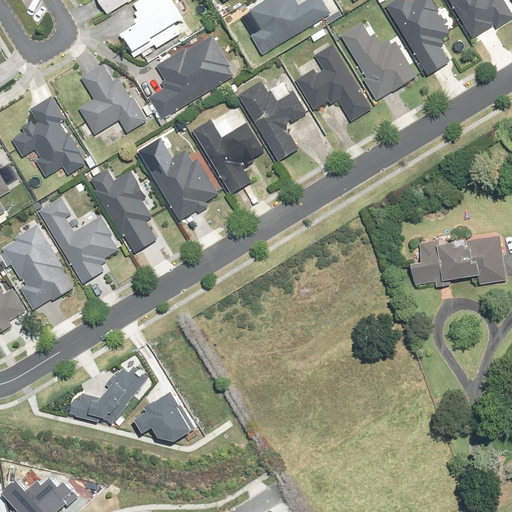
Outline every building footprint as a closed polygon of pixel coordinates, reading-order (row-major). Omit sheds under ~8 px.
[(104,0),(112,13),(134,0),(104,0)] [(148,57),(186,34),(180,25),(191,19),(182,3),(180,4),(176,0),(146,0),(139,4),(143,11),(139,14),(144,23),(125,34),(139,57),(146,53),(148,57)] [(312,0),(303,5),(300,0),(272,0),(248,15),(260,33),(256,36),(267,53),(334,12),(326,0),(312,0)] [(415,0),(399,0),(391,5),(433,75),(453,62),(444,47),(449,44),(447,40),(454,35),(440,12),(442,11),(435,0),(424,0),(418,4),(415,0)] [(453,0),(477,38),(500,24),(501,26),(511,19),(511,6),(508,0),(453,0)] [(367,23),(346,35),(371,77),(367,79),(380,100),(399,88),(401,91),(422,78),(401,42),(396,44),(394,40),(386,45),(380,34),(375,37),(367,23)] [(166,119),(239,76),(233,66),(235,65),(218,35),(192,50),(191,48),(161,66),(169,80),(165,82),(169,90),(154,98),(166,119)] [(377,109),(338,44),(318,56),(327,71),(322,74),(319,69),(300,80),(318,109),(333,100),(336,104),(342,100),(356,122),(377,109)] [(108,66),(86,78),(98,100),(84,108),(98,134),(124,120),(131,132),(151,120),(139,97),(136,98),(125,78),(117,82),(108,66)] [(266,80),(244,94),(286,162),(304,150),(292,129),(298,125),(296,122),(311,113),(291,81),(276,90),(275,88),(272,89),(266,80)] [(30,131),(17,138),(27,157),(41,149),(46,158),(40,161),(49,177),(69,166),(73,173),(89,164),(83,154),(85,153),(75,134),(71,136),(64,123),(70,119),(58,97),(36,109),(43,122),(39,125),(37,121),(27,127),(30,131)] [(210,119),(192,130),(232,196),(252,184),(239,162),(244,158),(247,163),(263,153),(246,123),(232,132),(226,122),(215,128),(210,119)] [(160,138),(142,149),(138,152),(180,222),(184,220),(203,209),(205,212),(213,207),(210,202),(220,197),(199,162),(194,165),(185,150),(172,158),(160,138)] [(0,155),(0,217),(9,212),(1,198),(14,190),(2,171),(7,167),(0,155)] [(23,178),(14,163),(4,170),(13,184),(23,178)] [(101,189),(99,190),(127,237),(129,235),(140,253),(162,240),(151,221),(157,217),(151,206),(155,203),(137,171),(119,182),(112,170),(96,180),(101,189)] [(67,197),(44,211),(89,285),(110,272),(106,264),(110,261),(108,259),(123,250),(114,236),(117,235),(106,217),(79,233),(71,221),(77,218),(75,215),(77,214),(67,197)] [(69,267),(42,224),(19,239),(21,242),(7,250),(26,281),(28,279),(31,285),(25,288),(39,310),(58,297),(60,300),(79,289),(66,268),(69,267)] [(509,282),(505,235),(423,242),(424,257),(417,258),(419,283),(447,280),(447,277),(471,275),(472,285),(509,282)] [(9,295),(2,284),(0,285),(0,333),(0,334),(2,336),(17,326),(14,321),(30,311),(17,290),(9,295)] [(109,388),(100,399),(82,393),(80,401),(73,399),(69,413),(99,419),(109,421),(111,424),(116,418),(149,380),(133,367),(127,373),(122,369),(116,376),(114,375),(105,385),(109,388)] [(147,413),(134,420),(142,433),(152,427),(158,438),(174,441),(195,429),(173,391),(144,408),(147,413)] [(15,509),(11,511),(55,511),(65,504),(67,506),(77,497),(62,481),(57,486),(49,477),(41,485),(37,480),(24,491),(15,481),(1,494),(15,509)]
